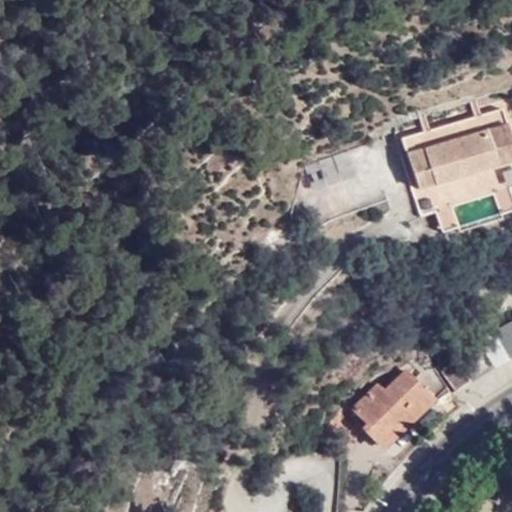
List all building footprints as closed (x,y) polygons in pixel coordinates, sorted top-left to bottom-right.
[(442,145),(499,127),(511,159),(464,175),(464,176),(511,161),(511,139),(507,123),(441,143),(442,145)] [(464,175),(511,159),(499,127),(442,145),(452,179),(464,175)] [(429,186),(464,176),(464,175),(452,179),(442,145),(441,143),(417,150),(417,152),(429,186)] [(417,190),(429,186),(417,152),(407,156),(417,190)] [(511,321),(505,325),(457,360),(472,378),(505,354),(511,350),(511,321)] [(465,384),(472,378),(457,360),(450,364),(465,384)] [(455,391),(465,384),(450,364),(440,372),(455,391)] [(376,383),(350,409),(365,425),(361,429),(376,445),(397,424),(403,429),(434,399),(405,369),(383,390),(376,383)] [(403,429),(397,424),(376,445),(381,450),(403,429)]
